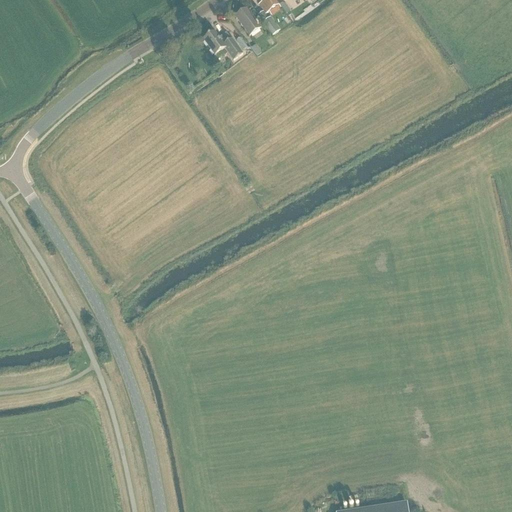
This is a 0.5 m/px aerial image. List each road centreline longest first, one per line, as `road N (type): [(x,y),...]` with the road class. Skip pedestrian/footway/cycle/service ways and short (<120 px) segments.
road 1 (tertiary): [(161,511),(120,357),(11,168)]
road 2 (tertiary): [(11,168),(43,123),(92,82),(217,0)]
